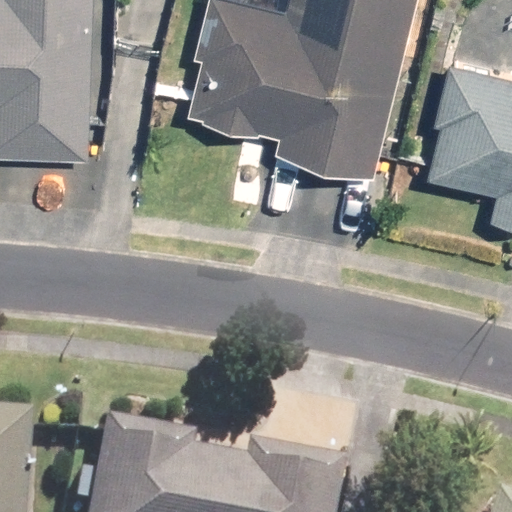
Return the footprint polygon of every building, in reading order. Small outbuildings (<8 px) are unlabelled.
[(0,0),(0,142),(87,146),(92,0),(0,0)] [(373,165),(414,0),(209,0),(183,103),(281,128),(278,141),(373,165)] [(511,66),(449,52),(422,165),(498,184),(492,208),(511,212),(511,66)] [(0,511),(14,511),(21,409),(0,407),(0,511)] [(325,511),(335,459),(96,417),(79,511),(325,511)] [(511,511),(511,499),(487,492),(480,511),(511,511)]
